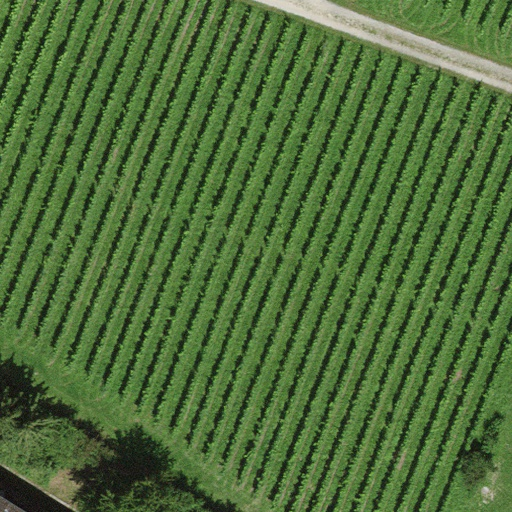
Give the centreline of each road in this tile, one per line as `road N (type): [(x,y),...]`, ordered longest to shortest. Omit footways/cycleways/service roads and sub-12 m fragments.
road 1 (track): [(511,87),(271,0)]
road 2 (track): [(0,364),(208,511)]
